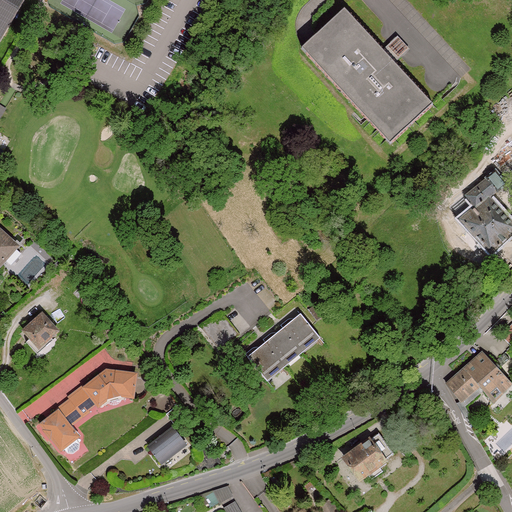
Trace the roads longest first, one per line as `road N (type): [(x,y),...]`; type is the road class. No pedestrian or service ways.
road 1 (tertiary): [(98,511),(290,450),(428,368)]
road 2 (residential): [(511,510),(428,368)]
road 3 (residential): [(70,511),(0,398)]
